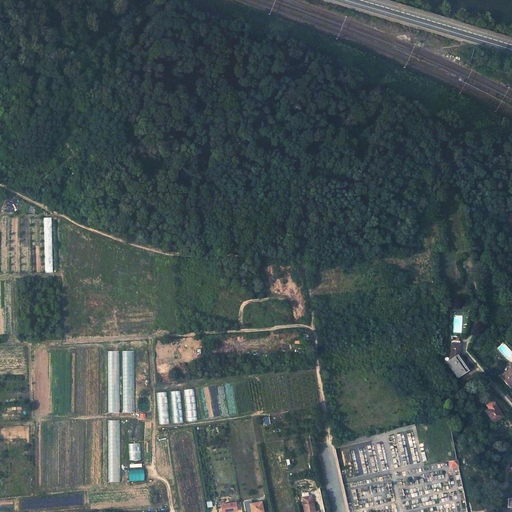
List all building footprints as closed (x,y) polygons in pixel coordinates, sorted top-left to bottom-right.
[(349,60),(345,58),(338,73),(343,76),(349,60)] [(458,347),(460,347),(460,343),(459,343),(459,340),(456,339),(456,342),(452,342),(450,362),(457,357),(458,347)] [(457,357),(469,372),(470,371),(459,356),(460,347),(458,347),(457,357)] [(450,362),(447,364),(459,379),(469,372),(457,357),(450,362)] [(511,367),(502,377),(511,388),(511,387),(511,367)] [(497,405),(489,412),(496,423),(505,417),(497,405)] [(455,459),(448,460),(450,469),(457,468),(455,459)] [(143,469),(128,470),(128,481),(143,480),(143,469)] [(310,498),(301,500),(302,508),(302,511),(311,511),(313,511),(312,506),(310,498)] [(251,500),(243,501),(245,510),(251,509),(251,511),(253,511),(262,511),(261,501),(252,502),(251,500)] [(234,502),(220,504),(221,511),(236,510),(234,502)]
